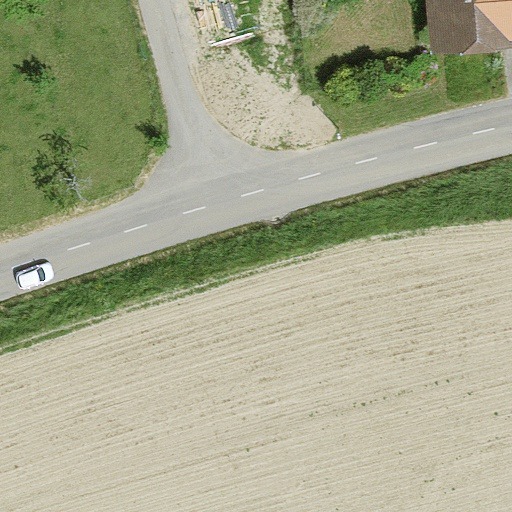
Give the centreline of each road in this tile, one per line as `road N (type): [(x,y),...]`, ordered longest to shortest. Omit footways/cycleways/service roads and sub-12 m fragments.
road 1 (tertiary): [(0,274),(212,203),(511,127)]
road 2 (track): [(212,203),(152,0)]
